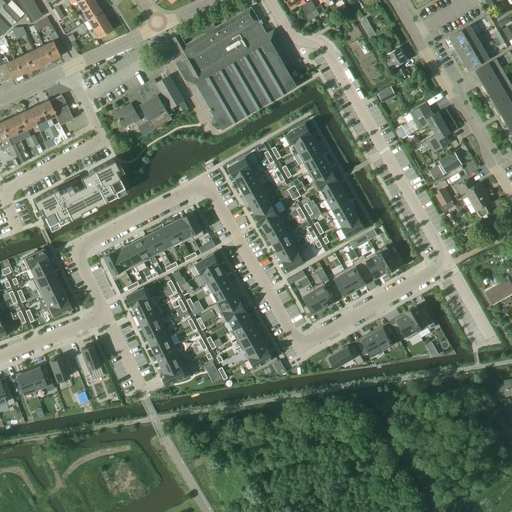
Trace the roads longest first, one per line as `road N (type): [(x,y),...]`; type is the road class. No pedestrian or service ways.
road 1 (residential): [(270,0),(294,38),(323,46),(447,265),(298,347),(207,184),(77,250),(106,314)]
road 2 (residential): [(511,200),(394,0)]
road 3 (residential): [(68,71),(101,138),(4,192),(16,231)]
road 4 (track): [(0,444),(154,419)]
road 5 (track): [(34,438),(59,489),(41,495),(18,468),(0,472)]
